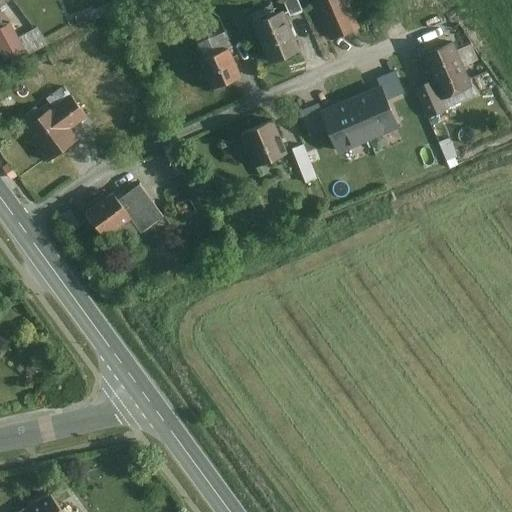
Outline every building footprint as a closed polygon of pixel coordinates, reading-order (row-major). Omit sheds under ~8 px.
[(355,0),(312,0),(330,42),(367,27),(355,0)] [(288,11),(257,24),(274,63),(305,51),(288,11)] [(30,35),(25,37),(17,23),(0,31),(0,40),(10,61),(37,48),(30,35)] [(456,44),(426,57),(444,100),(475,86),(456,44)] [(234,47),(205,60),(217,88),(246,75),(234,47)] [(483,90),(500,83),(494,70),(478,77),(483,90)] [(348,125),(335,95),(306,108),(319,138),(348,125)] [(57,109),(26,131),(51,164),(82,140),(74,130),(90,118),(74,98),(58,110),(57,109)] [(276,120),(244,134),(259,168),(291,154),(276,120)] [(310,181),(321,178),(310,144),(299,147),(310,181)] [(116,192),(85,212),(103,238),(134,218),(116,192)] [(64,511),(50,493),(25,511),(64,511)]
